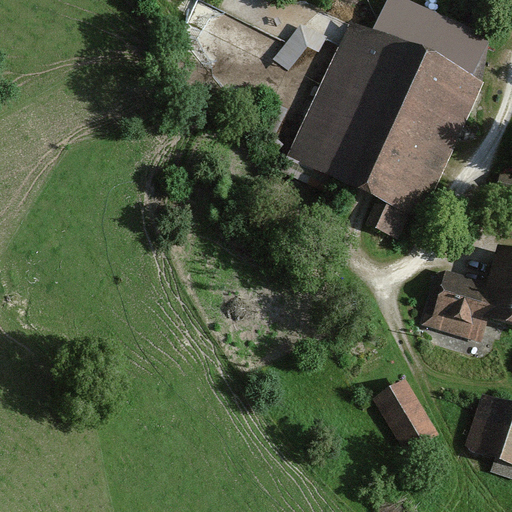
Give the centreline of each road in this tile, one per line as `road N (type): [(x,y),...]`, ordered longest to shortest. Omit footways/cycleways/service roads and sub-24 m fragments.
road 1 (track): [(511,241),(487,236),(478,197),(482,158),(511,94)]
road 2 (unknown): [(487,236),(438,237),(370,274)]
